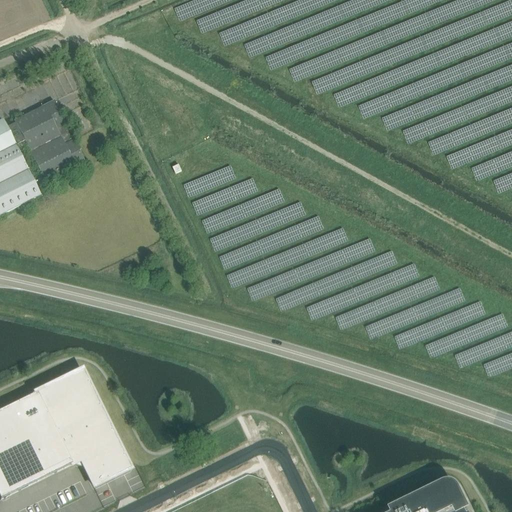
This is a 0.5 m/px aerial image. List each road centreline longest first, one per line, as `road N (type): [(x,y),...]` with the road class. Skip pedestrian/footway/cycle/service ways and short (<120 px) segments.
road 1 (primary): [(511,421),(217,329),(0,277)]
road 2 (unclassified): [(193,270),(76,28)]
road 3 (unclassified): [(127,511),(273,447)]
